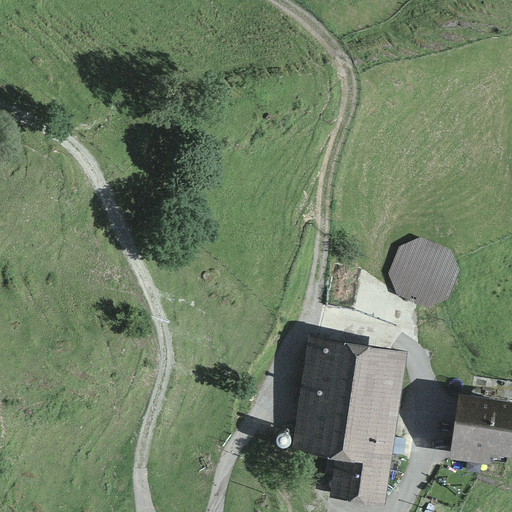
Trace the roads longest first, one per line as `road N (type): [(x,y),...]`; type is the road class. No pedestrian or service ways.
road 1 (track): [(0,108),(52,128),(81,151),(156,303),(166,346),(140,466),(146,511)]
road 2 (track): [(306,315),(350,85),(341,56),(277,0)]
road 3 (track): [(214,511),(232,450),(306,315)]
